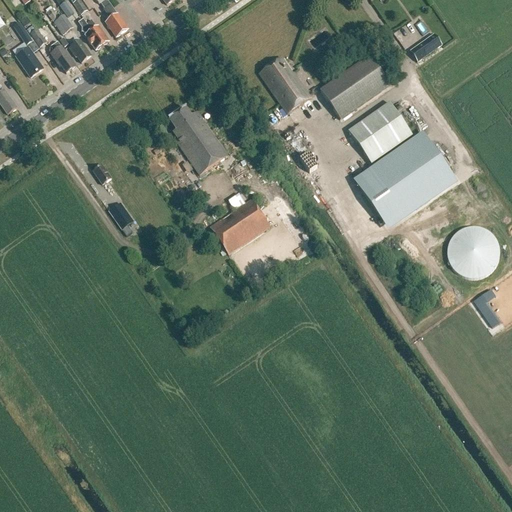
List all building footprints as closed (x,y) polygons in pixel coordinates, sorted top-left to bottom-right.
[(74,5),(73,6),(81,16),(88,12),(80,0),(79,0),(73,5),(74,5)] [(103,9),(102,10),(109,20),(105,24),(110,32),(111,31),(116,39),(128,31),(122,24),(123,23),(118,15),(117,16),(106,1),(107,0),(94,0),(99,6),(100,5),(103,9)] [(67,3),(61,8),(69,19),(75,15),(67,3)] [(48,10),(55,19),(60,15),(53,6),(48,10)] [(0,29),(8,25),(3,15),(0,16),(0,29)] [(65,16),(54,24),(63,37),(74,29),(65,16)] [(86,25),(102,48),(109,43),(98,28),(96,29),(91,22),(86,25)] [(85,37),(96,52),(102,48),(86,25),(82,28),(87,35),(85,37)] [(446,27),(443,29),(449,39),(452,37),(446,27)] [(19,36),(27,47),(33,42),(25,32),(19,36)] [(39,32),(32,37),(40,51),(48,46),(39,32)] [(434,36),(410,53),(418,64),(442,47),(434,36)] [(77,59),(81,65),(91,58),(80,42),(69,50),(76,59),(77,59)] [(76,69),(61,48),(59,47),(58,48),(59,50),(50,56),(60,69),(61,68),(66,75),(76,69)] [(16,59),(30,80),(43,71),(29,50),(16,59)] [(390,87),(371,59),(321,93),(340,122),(390,87)] [(282,60),(260,76),(288,117),(311,100),(293,75),(292,75),(282,60)] [(1,93),(0,91),(0,105),(7,116),(17,110),(4,91),(1,93)] [(348,133),(368,161),(371,166),(412,137),(389,104),(348,133)] [(197,113),(191,117),(186,110),(169,121),(176,132),(173,134),(178,141),(176,143),(200,178),(228,158),(197,113)] [(423,136),(354,184),(383,225),(452,177),(423,136)] [(248,165),(264,154),(259,148),(244,159),(248,165)] [(102,187),(112,180),(102,167),(93,173),(102,187)] [(240,193),(230,199),(237,209),(246,203),(240,193)] [(210,230),(228,257),(270,229),(252,202),(210,230)] [(121,206),(109,214),(122,232),(133,224),(121,206)] [(497,436),(511,426),(511,420),(494,432),(497,436)]
